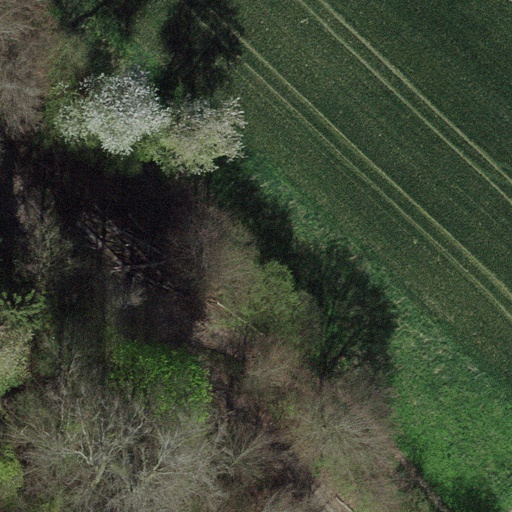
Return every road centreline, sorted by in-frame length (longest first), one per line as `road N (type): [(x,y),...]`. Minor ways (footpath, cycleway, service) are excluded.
road 1 (track): [(469,511),(0,209)]
road 2 (track): [(317,511),(191,334)]
